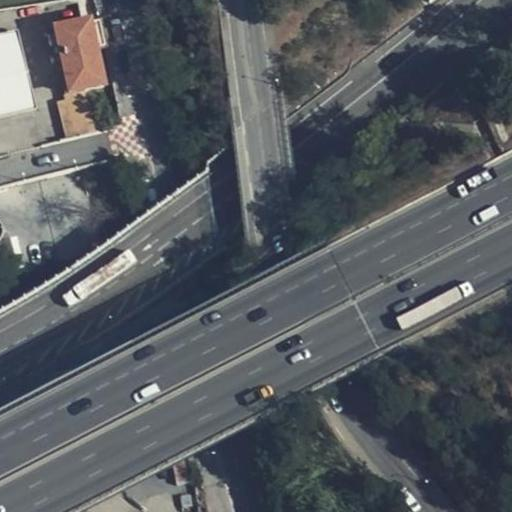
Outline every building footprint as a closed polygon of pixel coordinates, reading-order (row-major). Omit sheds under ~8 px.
[(106,50),(101,25),(92,28),(98,52),(106,50)] [(74,96),(61,35),(59,26),(43,29),(50,64),(57,62),(65,98),(74,96)] [(106,90),(98,52),(92,28),(61,35),(74,96),(89,93),(106,90)] [(0,113),(31,106),(11,29),(0,31),(0,113)] [(96,127),(89,93),(74,96),(65,98),(58,100),(65,133),(96,127)] [(145,207),(140,186),(128,188),(133,209),(145,207)]
